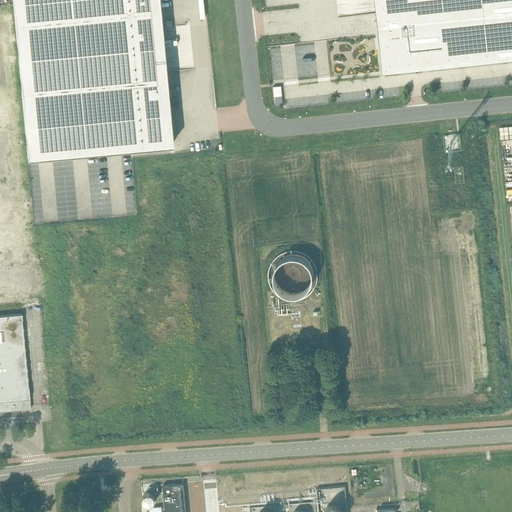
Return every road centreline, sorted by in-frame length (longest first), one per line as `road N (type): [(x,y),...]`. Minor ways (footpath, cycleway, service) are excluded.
road 1 (unclassified): [(242,0),(252,98),(272,128),(511,104)]
road 2 (tertiary): [(39,469),(394,442)]
